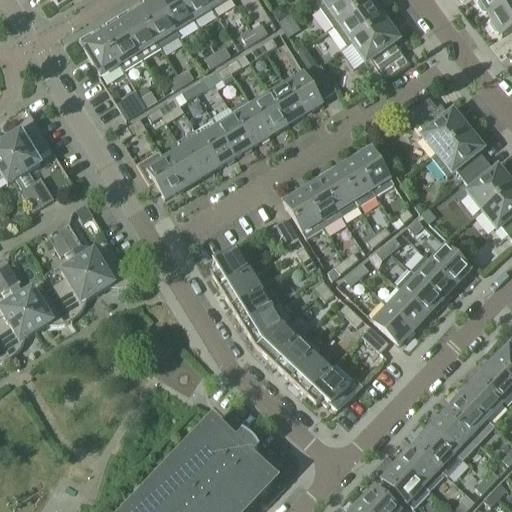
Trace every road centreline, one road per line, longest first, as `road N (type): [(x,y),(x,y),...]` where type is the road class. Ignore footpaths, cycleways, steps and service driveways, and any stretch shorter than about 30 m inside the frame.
road 1 (residential): [(156,252),(465,59)]
road 2 (residential): [(156,252),(3,0)]
road 3 (residential): [(334,472),(229,370),(156,252)]
road 4 (residential): [(334,472),(511,296)]
